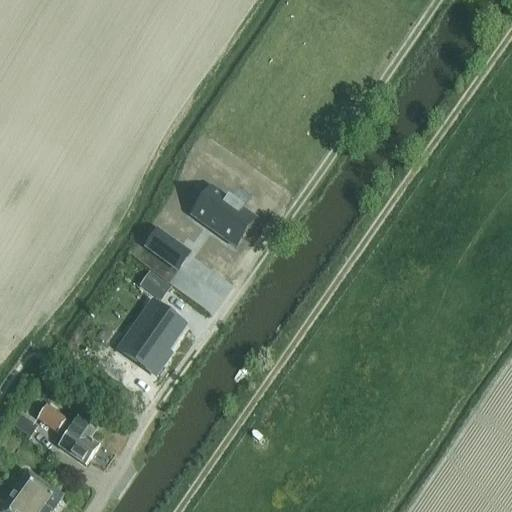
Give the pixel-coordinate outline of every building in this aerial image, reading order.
[(252,219),(211,190),(191,217),(232,247),(252,219)] [(189,256),(157,233),(145,249),(178,272),(189,256)] [(149,276),(140,288),(159,301),(168,289),(149,276)] [(153,305),(119,352),(150,374),(149,376),(150,377),(185,327),(153,305)] [(89,441),(97,429),(81,417),(74,428),(46,408),(37,422),(64,441),(58,449),(86,469),(100,449),(89,441)] [(37,430),(20,419),(14,429),(31,440),(37,430)] [(0,511),(54,511),(63,500),(27,475),(4,508),(0,505),(0,511)]
